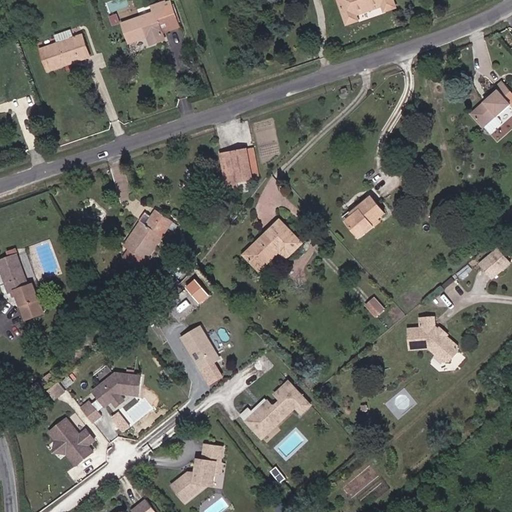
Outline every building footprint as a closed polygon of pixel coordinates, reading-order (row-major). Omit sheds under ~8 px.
[(331,0),(342,29),(353,25),(350,19),(379,9),(381,16),(391,12),(387,0),(331,0)] [(151,10),(154,18),(121,28),(128,45),(147,39),(150,48),(162,44),(156,26),(165,23),(160,7),(151,10)] [(50,38),(54,48),(39,53),(45,72),(86,59),(80,39),(69,42),(66,33),(50,38)] [(499,92),(502,97),(475,121),(486,132),(511,110),(511,94),(505,87),(499,92)] [(259,179),(252,149),(248,150),(255,180),(259,179)] [(261,179),(255,149),(252,149),(259,179),(261,179)] [(222,156),(230,186),(240,183),(255,180),(248,150),(222,156)] [(255,180),(240,183),(242,192),(257,188),(255,180)] [(369,202),(371,204),(351,221),(365,238),(379,226),(376,223),(390,211),(377,195),(369,202)] [(371,204),(369,202),(367,200),(347,216),(351,221),(371,204)] [(157,208),(152,215),(159,220),(154,227),(148,223),(142,219),(126,244),(136,251),(131,258),(143,266),(172,218),(157,208)] [(159,220),(152,215),(148,223),(154,227),(159,220)] [(308,241),(287,217),(251,250),(264,263),(284,245),(293,256),(308,241)] [(496,279),(511,265),(511,260),(502,250),(484,265),(496,279)] [(36,288),(21,251),(14,254),(16,260),(5,265),(17,295),(19,294),(22,293),(24,298),(34,324),(53,317),(41,286),(36,288)] [(205,277),(196,285),(208,301),(218,293),(205,277)] [(376,295),(366,303),(377,316),(387,308),(376,295)] [(438,354),(447,362),(452,362),(460,353),(460,347),(448,337),(444,337),(440,333),(441,331),(437,328),(436,318),(423,318),(423,328),(411,328),(413,348),(432,346),(438,354)] [(223,357),(203,327),(185,338),(205,369),(223,357)] [(441,331),(440,333),(444,337),(448,337),(450,335),(443,329),(441,331)] [(444,363),(447,362),(438,354),(436,355),(444,363)] [(142,394),(144,375),(119,372),(96,390),(104,400),(106,399),(111,404),(115,400),(123,394),(142,394)] [(277,423),(298,406),(303,413),(313,405),(292,381),(278,392),(284,399),(278,404),(270,399),(256,411),(253,408),(250,405),(242,411),(256,428),(268,418),(271,422),(277,423)] [(64,382),(54,390),(62,400),(72,392),(64,382)] [(120,406),(128,400),(123,394),(115,400),(120,406)] [(256,411),(270,399),(268,396),(253,408),(256,411)] [(105,414),(95,402),(86,410),(95,421),(105,414)] [(78,411),(70,417),(81,431),(88,426),(78,411)] [(91,444),(83,434),(70,418),(53,431),(58,439),(70,452),(79,464),(96,451),(91,444)] [(262,435),(277,423),(271,422),(268,418),(256,428),(262,435)] [(98,439),(90,429),(83,434),(91,444),(98,439)] [(70,452),(58,439),(57,451),(70,452)] [(218,485),(220,472),(221,462),(227,463),(229,447),(210,445),(208,459),(203,459),(201,474),(189,476),(176,486),(190,502),(212,484),(218,485)] [(160,511),(151,499),(143,506),(148,511),(160,511)]
